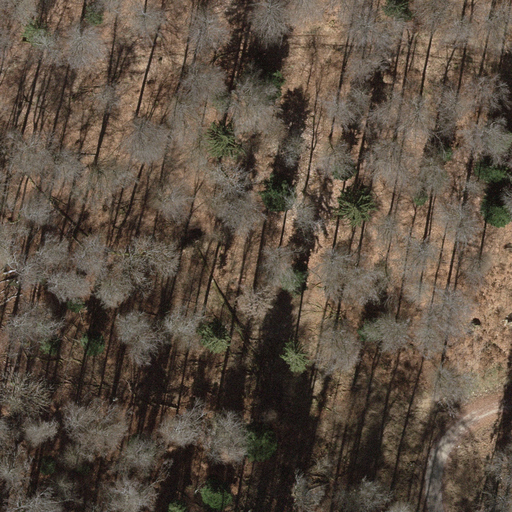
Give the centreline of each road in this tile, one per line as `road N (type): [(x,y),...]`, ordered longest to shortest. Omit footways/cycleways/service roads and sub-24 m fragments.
road 1 (track): [(511,63),(337,40),(179,45),(63,73),(0,111)]
road 2 (track): [(454,511),(447,494),(455,431),(511,382)]
